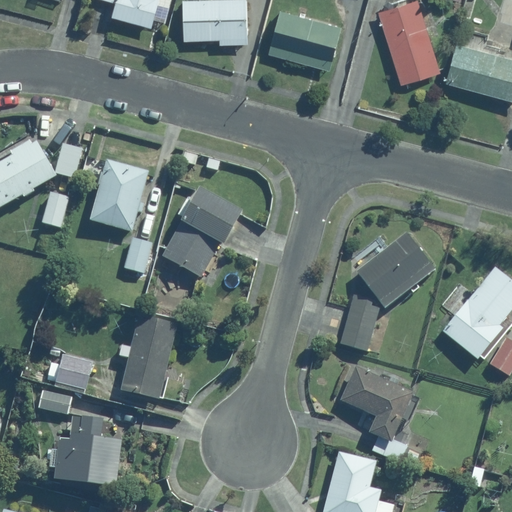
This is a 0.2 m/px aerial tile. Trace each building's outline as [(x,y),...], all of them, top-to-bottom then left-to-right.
[(151,30),(159,0),(105,0),(119,4),(114,20),(151,30)] [(248,46),(247,0),(183,3),(184,42),(220,41),(221,47),(248,46)] [(442,73),(417,4),(380,18),(404,87),(442,73)] [(329,71),(341,31),(282,14),(271,54),(329,71)] [(470,34),(465,51),(458,49),(448,86),(511,103),(511,64),(479,55),(483,38),(470,34)] [(0,213),(56,181),(33,142),(8,156),(10,161),(0,166),(0,213)] [(83,152),(63,147),(56,177),(76,182),(83,152)] [(149,175),(107,164),(91,222),(133,233),(149,175)] [(244,220),(200,195),(164,259),(201,279),(219,247),(226,251),(244,220)] [(68,200),(50,196),(43,226),(62,230),(68,200)] [(152,242),(131,238),(125,271),(146,275),(152,242)] [(386,311),(436,275),(409,238),(389,253),(380,241),(350,263),(386,311)] [(511,317),(511,286),(495,272),(443,334),(479,364),(506,333),(502,329),(511,317)] [(373,305),(354,301),(343,350),(371,356),(380,315),(371,313),(373,305)] [(179,330),(141,320),(122,393),(160,403),(179,330)] [(511,374),(511,342),(509,340),(490,367),(508,380),(511,374)] [(93,367),(63,359),(56,386),(86,394),(93,367)] [(420,401),(357,372),(343,404),(378,420),(370,437),(377,440),(371,454),(398,467),(407,447),(394,441),(403,422),(409,425),(420,401)] [(72,400),(41,393),(37,412),(68,419),(72,400)] [(58,485),(117,491),(120,443),(104,442),(106,426),(82,423),(80,442),(61,440),(59,455),(51,454),(49,473),(59,474),(58,485)] [(376,463),(341,454),(325,511),(396,511),(398,509),(379,504),(380,497),(368,493),(376,463)]
